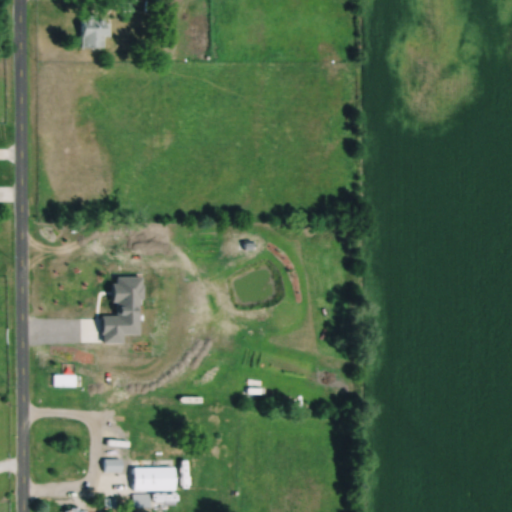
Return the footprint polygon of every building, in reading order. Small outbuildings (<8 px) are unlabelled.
[(131,0),(131,9),(120,9),(120,0),(131,0)] [(79,18),(79,47),(101,46),(101,35),(107,35),(107,21),(102,21),(102,17),(95,18),(94,13),(86,13),(86,18),(79,18)] [(115,274),(115,281),(110,281),(110,300),(115,299),(115,314),(99,314),(100,331),(101,331),(101,341),(121,340),(121,332),(137,331),(137,296),(141,296),(141,282),(140,283),(140,274),(115,274)] [(52,373),(52,384),(74,384),(74,373),(52,373)] [(103,457),(103,470),(120,470),(120,457),(103,457)] [(132,466),(132,488),(173,488),(173,465),(132,466)] [(131,492),(132,505),(149,505),(149,492),(131,492)] [(103,496),(103,506),(115,505),(115,496),(103,496)]
